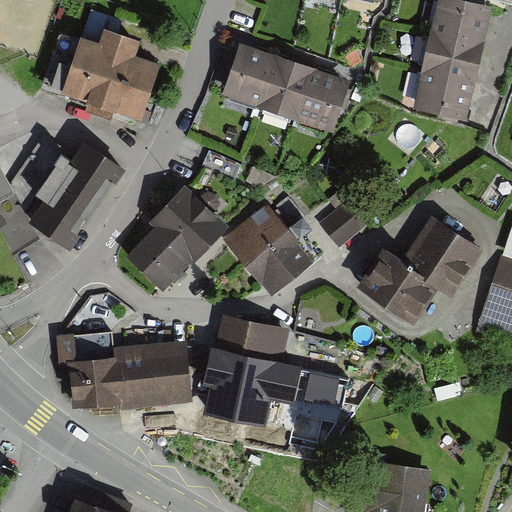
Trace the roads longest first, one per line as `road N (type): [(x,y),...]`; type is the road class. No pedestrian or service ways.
road 1 (residential): [(92,266),(147,305),(181,309),(278,300),(363,252)]
road 2 (residential): [(159,162),(221,0)]
road 3 (residential): [(0,136),(64,123),(159,162)]
road 4 (tertiary): [(62,433),(193,511)]
road 5 (residential): [(92,266),(159,162)]
road 6 (residential): [(0,343),(92,266)]
